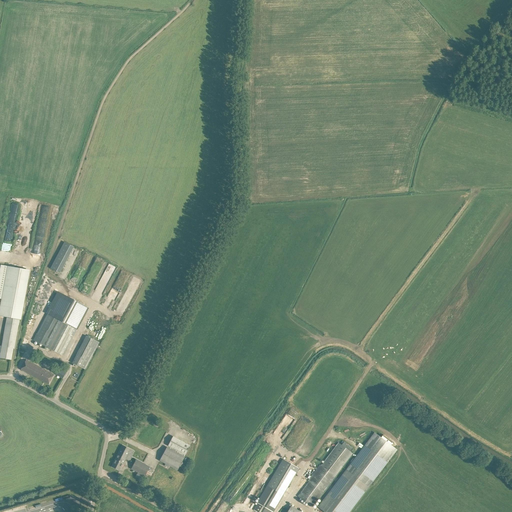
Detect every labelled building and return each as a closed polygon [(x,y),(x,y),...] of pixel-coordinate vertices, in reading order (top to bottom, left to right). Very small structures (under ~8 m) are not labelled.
[(62,241),(50,269),(60,273),(72,246),(62,241)] [(4,317),(7,318),(17,319),(26,269),(8,266),(2,299),(0,311),(0,316),(4,317)] [(59,292),(47,314),(61,321),(47,348),(60,354),(85,306),(59,292)] [(47,314),(33,340),(47,348),(61,321),(47,314)] [(20,319),(17,319),(7,318),(0,357),(0,358),(11,360),(13,348),(14,348),(20,319)] [(73,363),(85,369),(99,342),(87,336),(77,354),(73,363)] [(21,369),(49,384),(54,375),(26,360),(21,369)] [(58,369),(55,375),(63,378),(66,372),(58,369)] [(286,421),(287,420),(292,423),(298,414),(290,409),(283,419),(286,421)] [(281,422),(273,433),(281,439),(286,431),(283,429),(285,425),(281,422)] [(324,511),(349,511),(369,487),(397,450),(392,446),(394,443),(383,435),(381,437),(375,433),(318,507),(324,511)] [(312,506),(327,488),(352,453),(339,443),(321,466),(320,465),(308,481),(309,482),(299,496),(312,506)] [(130,449),(122,445),(112,467),(120,471),(130,449)] [(182,467),(184,463),(182,462),(185,457),(167,447),(160,460),(178,470),(180,466),(182,467)] [(257,511),(272,511),(283,495),(299,468),(284,459),(268,486),(254,510),(257,511)] [(146,474),(147,471),(150,467),(136,460),(131,469),(145,476),(145,475),(146,476),(147,474),(146,474)]
